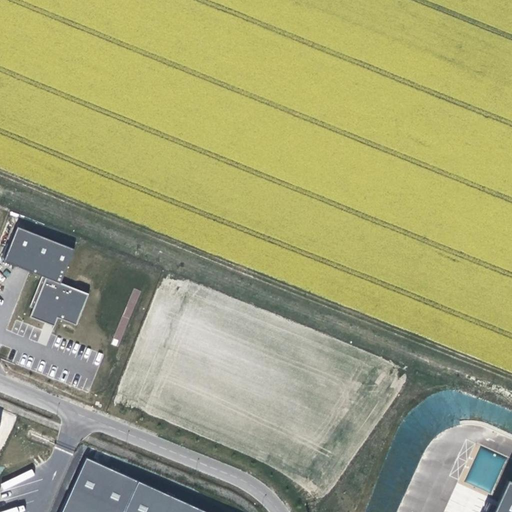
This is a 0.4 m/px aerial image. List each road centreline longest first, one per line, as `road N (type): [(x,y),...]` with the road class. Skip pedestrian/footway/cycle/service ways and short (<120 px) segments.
road 1 (track): [(511,378),(0,173)]
road 2 (unclassified): [(282,511),(225,470),(0,381)]
